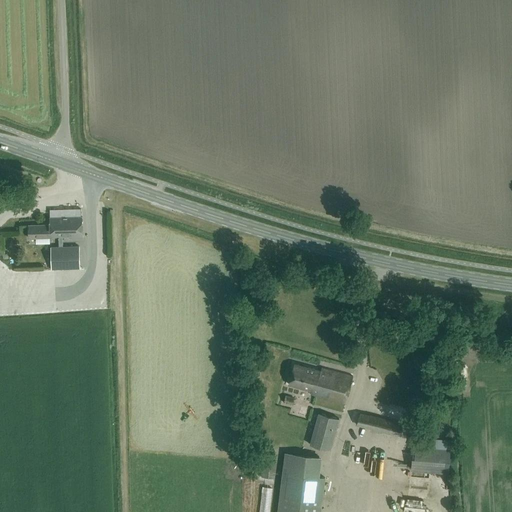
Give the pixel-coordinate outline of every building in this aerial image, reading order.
[(57,209),(57,217),(81,217),(80,209),(57,209)] [(83,238),(82,217),(81,217),(57,217),(50,217),(50,225),(29,225),(29,238),(50,238),(50,237),(59,237),(63,236),(69,236),(69,238),(83,238)] [(51,247),(52,269),(80,268),(79,253),(79,246),(63,246),(63,236),(59,237),(59,247),(51,247)] [(321,371),(294,364),(288,384),(312,391),(311,394),(345,403),(353,376),(322,368),(321,371)] [(294,398),(285,396),(283,403),(292,406),(294,398)] [(449,423),(409,412),(405,424),(364,414),(360,427),(399,437),(400,430),(404,431),(403,435),(443,446),(449,423)] [(339,419),(318,414),(310,444),(330,450),(339,419)] [(446,448),(413,446),(411,470),(444,472),(446,448)] [(318,458),(285,453),(277,511),(320,511),(325,477),(316,476),(318,458)] [(273,482),(275,467),(269,466),(267,481),(273,482)]
